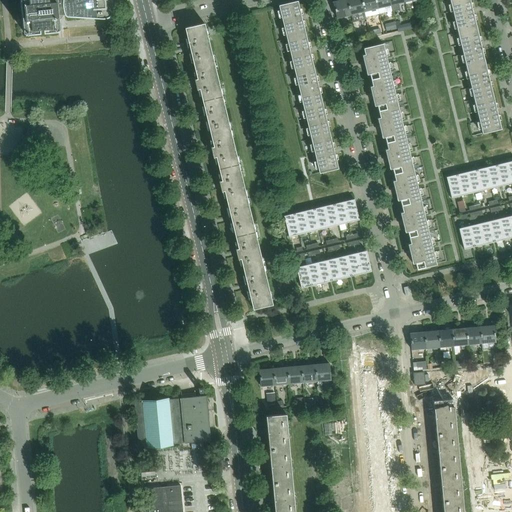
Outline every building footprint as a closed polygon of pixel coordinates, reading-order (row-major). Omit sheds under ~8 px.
[(55,0),(20,0),(24,33),(58,29),(57,20),(59,19),(61,18),(62,16),(62,14),(66,14),(67,15),(68,16),(93,17),(93,18),(101,19),(102,19),(104,19),(105,18),(107,18),(108,18),(109,17),(110,16),(111,15),(111,14),(111,13),(111,12),(110,12),(111,9),(111,7),(111,4),(110,2),(110,0),(64,0),(64,1),(56,2),(56,0),(55,0)] [(286,38),(305,34),(297,0),(278,5),(286,38)] [(350,15),(346,0),(340,0),(333,2),(336,18),(350,15)] [(346,0),(350,15),(364,11),(361,0),(346,0)] [(361,0),(364,11),(378,8),(375,0),(361,0)] [(375,0),(378,8),(391,5),(389,0),(375,0)] [(449,0),(457,33),(476,28),(469,0),(449,0)] [(194,62),(213,58),(205,23),(185,27),(194,62)] [(457,33),(466,66),(484,62),(476,28),(457,33)] [(313,67),(305,34),(286,38),(295,72),(313,67)] [(370,80),(390,75),(382,43),(363,48),(370,80)] [(221,93),(213,58),(194,62),(197,77),(194,78),(196,89),(200,88),(202,98),(221,93)] [(466,66),(474,100),(492,95),(484,62),(466,66)] [(322,101),(313,67),(295,72),(303,105),(322,101)] [(370,80),(378,111),(398,106),(390,75),(370,80)] [(202,98),(211,133),(230,128),(221,93),(202,98)] [(500,129),(492,95),(474,100),(482,134),(500,129)] [(303,105),(311,139),(330,134),(322,101),(303,105)] [(405,138),(398,106),(378,111),(386,143),(405,138)] [(238,163),(230,128),(211,133),(214,145),(210,146),(211,149),(213,157),(216,156),(219,168),(238,163)] [(338,168),(330,134),(311,139),(319,172),(338,168)] [(386,143),(393,174),(413,170),(405,138),(386,143)] [(506,161),(496,163),(501,184),(511,182),(506,161)] [(222,179),(218,180),(221,191),(224,190),(227,203),(247,198),(238,163),(219,168),(222,179)] [(496,163),(486,166),(491,187),(501,184),(496,163)] [(486,166),(476,168),(481,189),(491,187),(486,166)] [(476,168),(466,171),(471,191),(481,189),(476,168)] [(420,201),(413,170),(393,174),(401,206),(420,201)] [(466,171),(456,173),(461,194),(471,191),(466,171)] [(456,173),(446,176),(451,196),(461,194),(456,173)] [(255,233),(247,198),(227,203),(236,238),(255,233)] [(353,199),(342,201),(347,222),(358,220),(353,199)] [(342,201),(332,204),(337,225),(347,222),(342,201)] [(401,206),(408,237),(428,233),(420,201),(401,206)] [(332,204),(323,206),(327,227),(337,225),(332,204)] [(323,206),(313,209),(318,230),(327,227),(323,206)] [(313,209),(303,211),(308,232),(318,230),(313,209)] [(303,211),(293,214),(298,235),(308,232),(303,211)] [(298,235),(293,214),(282,216),(287,237),(298,235)] [(511,231),(508,216),(498,219),(503,239),(511,237),(511,231)] [(498,219),(489,221),(493,242),(503,239),(498,219)] [(489,221),(479,223),(484,244),(493,242),(489,221)] [(479,223),(469,226),(474,247),(484,244),(479,223)] [(469,226),(458,229),(463,249),(474,247),(469,226)] [(241,258),(245,273),(264,269),(255,233),(236,238),(238,247),(235,248),(237,259),(241,258)] [(408,237),(416,269),(436,264),(428,233),(408,237)] [(365,251),(355,254),(359,274),(370,272),(365,251)] [(355,254),(345,256),(350,277),(359,274),(355,254)] [(345,256),(335,259),(340,279),(350,277),(345,256)] [(335,259),(325,261),(330,282),(340,279),(335,259)] [(325,261),(315,263),(320,284),(330,282),(325,261)] [(315,263),(305,266),(310,287),(320,284),(315,263)] [(305,266),(295,269),(300,289),(310,287),(305,266)] [(272,304),(264,269),(245,273),(253,308),(272,304)] [(493,325),(479,326),(481,343),(481,350),(495,348),(493,325)] [(479,326),(465,327),(467,344),(481,343),(479,326)] [(465,327),(452,329),(453,345),(467,344),(465,327)] [(452,329),(438,330),(439,347),(453,345),(452,329)] [(438,330),(424,331),(426,348),(439,347),(438,330)] [(424,331),(410,333),(411,349),(426,348),(424,331)] [(378,347),(352,349),(354,364),(357,363),(368,485),(365,486),(367,510),(393,507),(378,347)] [(413,363),(413,371),(427,370),(426,362),(413,363)] [(314,365),(316,381),(330,380),(329,363),(314,365)] [(302,382),(316,381),(314,365),(301,366),(302,382)] [(476,374),(475,365),(446,370),(447,379),(476,374)] [(301,366),(287,367),(288,383),(302,382),(301,366)] [(274,385),(288,383),(287,367),(273,368),(274,385)] [(258,370),(260,386),(274,385),(273,368),(258,370)] [(423,372),(414,373),(415,385),(424,384),(424,382),(423,372)] [(458,390),(432,392),(442,511),(465,511),(456,414),(460,414),(458,390)] [(274,393),(266,393),(267,405),(275,404),(274,393)] [(210,440),(206,395),(134,402),(138,447),(210,440)] [(286,413),(265,415),(269,449),(289,447),(286,413)] [(292,481),(289,447),(269,449),(272,483),(292,481)] [(161,455),(161,468),(199,466),(199,454),(161,455)] [(213,511),(212,481),(196,482),(197,511),(213,511)] [(294,511),(292,481),(272,483),(274,511),(294,511)] [(182,511),(180,485),(147,489),(148,511),(182,511)] [(511,487),(496,488),(497,511),(508,511),(508,508),(501,509),(501,500),(511,498),(511,487)]
